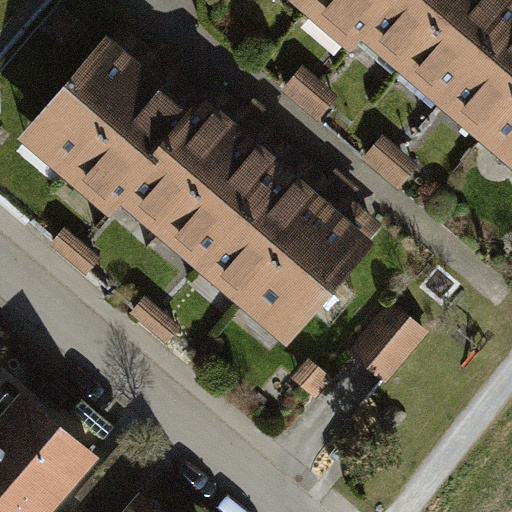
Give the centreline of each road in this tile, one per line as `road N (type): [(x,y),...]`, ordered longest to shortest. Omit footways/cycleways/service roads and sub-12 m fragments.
road 1 (residential): [(301,511),(0,251)]
road 2 (track): [(511,373),(402,511)]
